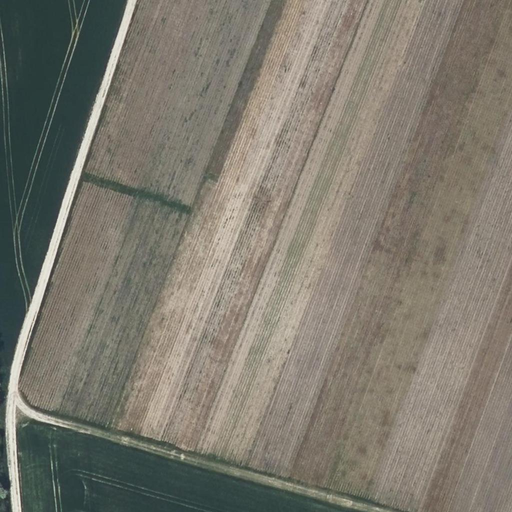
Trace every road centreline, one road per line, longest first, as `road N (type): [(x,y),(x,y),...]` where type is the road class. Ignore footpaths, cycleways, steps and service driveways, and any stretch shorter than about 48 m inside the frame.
road 1 (track): [(16,511),(8,411),(14,373),(131,0)]
road 2 (track): [(11,392),(37,417),(391,511)]
